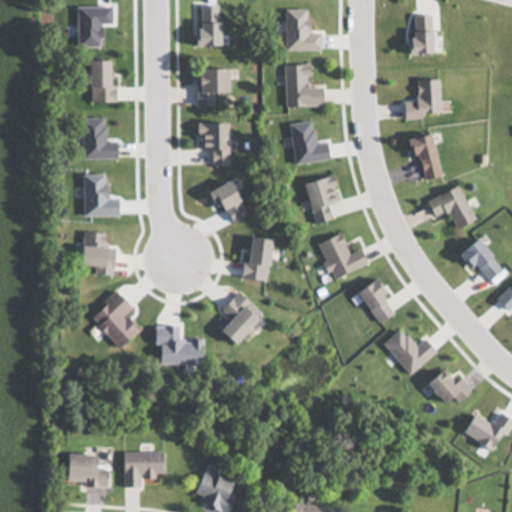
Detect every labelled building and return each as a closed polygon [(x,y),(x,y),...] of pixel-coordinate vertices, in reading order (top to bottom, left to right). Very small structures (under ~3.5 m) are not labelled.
[(283,108),(320,107),(320,86),(307,86),(307,65),(282,65),(283,108)] [(194,105),(211,105),(211,93),(224,93),(224,69),(194,69),(194,105)] [(440,113),(440,81),(417,81),(417,113),(440,113)] [(195,124),(196,150),(207,150),(208,167),(227,166),(225,123),(195,124)] [(403,140),(409,162),(417,160),(423,181),(439,176),(427,133),(403,140)] [(328,221),(324,204),(335,202),(330,176),(300,182),(309,225),(328,221)] [(473,220),(456,186),(423,202),(430,218),(445,210),(454,229),(473,220)] [(112,248),(103,247),(105,236),(78,232),(74,266),(91,268),(91,275),(108,277),(112,248)] [(359,249),(347,255),(338,233),(315,243),(330,280),(365,264),(359,249)] [(230,346),(259,314),(235,292),(219,310),(227,317),(215,331),(230,346)] [(460,379),(448,385),(441,372),(424,380),(438,408),(467,394),(460,379)] [(119,488),(137,488),(137,478),(162,478),(162,453),(119,453),(119,488)] [(104,486),(104,471),(92,470),(92,455),(61,455),(60,485),(104,486)] [(230,511),(230,477),(194,477),(194,496),(200,496),(200,511),(230,511)]
